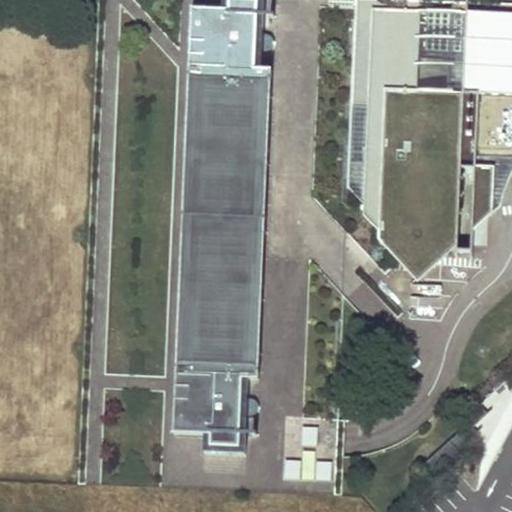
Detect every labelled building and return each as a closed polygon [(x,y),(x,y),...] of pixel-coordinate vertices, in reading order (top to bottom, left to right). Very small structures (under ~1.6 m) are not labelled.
[(204,437),(203,455),(245,456),(247,417),(250,417),(251,417),(253,416),(255,416),(256,414),(257,413),(258,411),(259,409),(259,407),(258,405),(257,403),(256,402),(254,401),(252,400),(250,400),(248,400),(249,381),(259,381),(259,375),(257,370),(252,368),(249,368),(261,84),(264,85),(269,83),(271,78),(272,72),(262,71),(263,52),(265,52),(266,52),(267,52),(269,52),(270,51),(271,50),(272,49),(273,48),(274,46),(274,44),(274,42),(273,40),(272,39),(272,38),(271,37),(269,36),(268,36),(266,36),(263,36),(264,0),(222,0),(222,12),(192,11),(189,75),(191,80),(196,81),(199,82),(187,365),(184,365),(179,367),(176,372),(174,435),(204,437)] [(511,4),(397,0),(355,0),(348,189),(363,205),(363,215),(403,259),(415,266),(428,265),(440,257),(456,241),(456,253),(472,254),(474,227),(476,170),(509,172),(511,168),(511,4)] [(184,365),(187,365),(199,82),(196,81),(191,80),(189,75),(176,372),(179,367),(184,365)] [(264,85),(261,84),(249,368),(252,368),(257,370),(259,375),(271,78),(269,83),(264,85)] [(476,170),(474,227),(500,203),(509,172),(476,170)] [(415,266),(403,259),(418,277),(440,257),(428,265),(415,266)] [(422,468),(436,483),(463,458),(457,451),(477,433),(472,429),(488,414),(479,406),(464,420),(468,425),(422,468)] [(301,429),(301,448),(317,448),(317,429),(301,429)] [(302,457),(301,484),(331,485),(332,459),(302,457)] [(284,482),(299,483),(300,463),(285,462),(284,482)]
